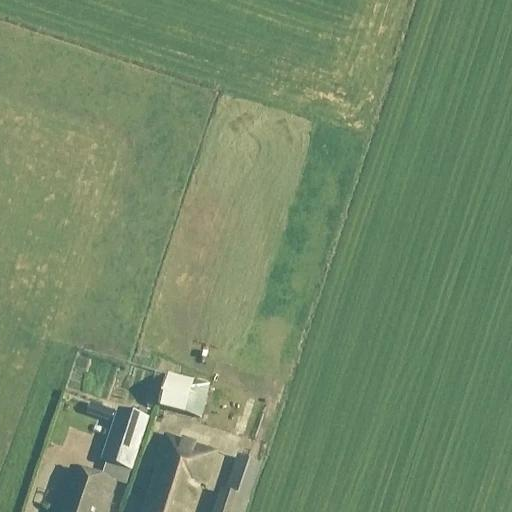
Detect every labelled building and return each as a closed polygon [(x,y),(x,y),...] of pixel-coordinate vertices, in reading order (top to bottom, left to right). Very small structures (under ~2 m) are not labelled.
[(196,421),(205,388),(165,377),(155,411),(180,418),(180,416),(196,421)] [(146,422),(115,412),(100,462),(130,472),(146,422)] [(202,491),(212,457),(161,442),(150,475),(152,476),(140,511),(188,511),(196,489),(202,491)] [(242,511),(257,470),(233,462),(217,511),(242,511)] [(103,511),(111,489),(67,474),(54,511),(103,511)]
